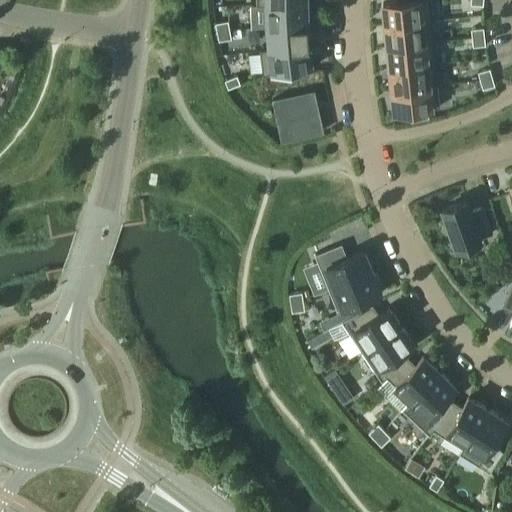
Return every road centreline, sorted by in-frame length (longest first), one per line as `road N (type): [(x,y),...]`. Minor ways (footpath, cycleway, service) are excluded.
road 1 (unclassified): [(73,302),(106,210),(134,39)]
road 2 (residential): [(383,198),(444,317),(511,377)]
road 3 (residential): [(511,93),(443,126),(366,139)]
road 4 (secondary): [(200,511),(119,449),(91,412)]
road 5 (residential): [(352,0),(366,139)]
road 6 (residential): [(134,39),(0,10)]
road 7 (residential): [(383,198),(511,153)]
road 8 (secondary): [(63,453),(171,511)]
